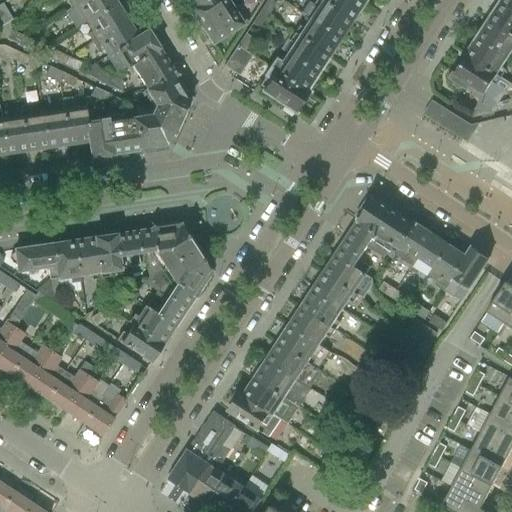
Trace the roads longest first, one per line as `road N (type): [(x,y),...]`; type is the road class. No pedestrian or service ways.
road 1 (tertiary): [(111,498),(137,475),(353,147)]
road 2 (tertiary): [(315,160),(118,463),(111,498)]
road 3 (residential): [(0,196),(188,168),(206,158),(238,111)]
road 4 (residential): [(353,147),(511,250)]
road 5 (tertiary): [(353,147),(450,0)]
road 6 (tertiary): [(420,0),(333,133)]
road 7 (residential): [(151,0),(206,88),(238,111)]
road 8 (residential): [(111,498),(0,426)]
